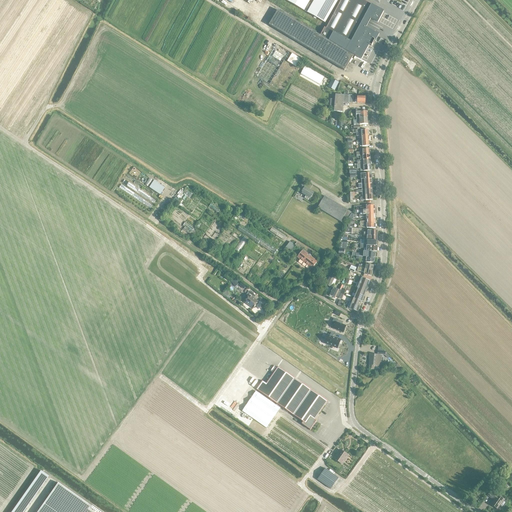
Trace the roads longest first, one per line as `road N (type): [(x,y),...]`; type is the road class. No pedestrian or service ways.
road 1 (unclassified): [(475,511),(351,414),(360,321),(384,257),(376,84),(417,0)]
road 2 (track): [(24,142),(45,107),(59,107),(172,178),(190,176),(273,219),(300,176)]
road 3 (track): [(0,125),(144,222),(138,229),(251,318),(263,313)]
road 4 (unknown): [(338,408),(257,342),(268,325),(283,329),(342,369),(343,391)]
road 5 (track): [(209,0),(338,79),(342,74)]
